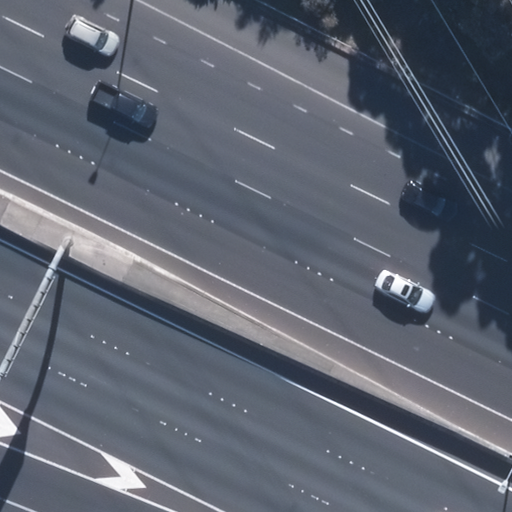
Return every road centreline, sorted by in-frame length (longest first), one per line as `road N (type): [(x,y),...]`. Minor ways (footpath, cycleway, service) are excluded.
road 1 (motorway): [(0,70),(511,318)]
road 2 (motorway): [(333,511),(0,347)]
